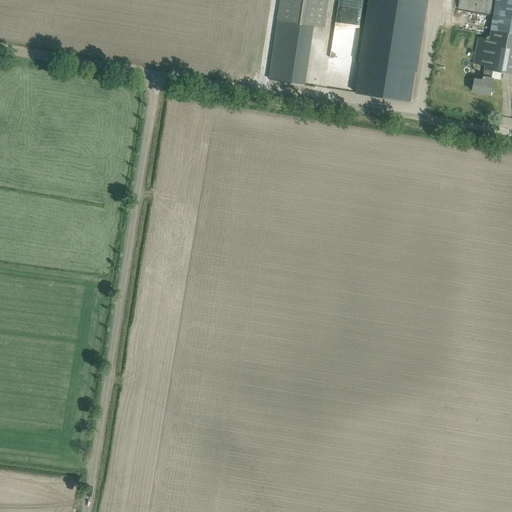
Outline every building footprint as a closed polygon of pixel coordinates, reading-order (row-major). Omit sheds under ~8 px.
[(328,0),(281,0),(278,21),(324,28),(328,0)] [(416,72),(426,0),(370,0),(361,63),(416,72)] [(459,0),(458,8),(490,14),(492,0),(459,0)] [(502,69),(502,72),(511,73),(511,33),(491,30),(490,39),(479,37),(474,64),(486,66),(502,69)] [(501,79),(502,72),(502,69),(486,66),(483,80),(475,79),(473,91),(491,94),(494,78),(501,79)]
